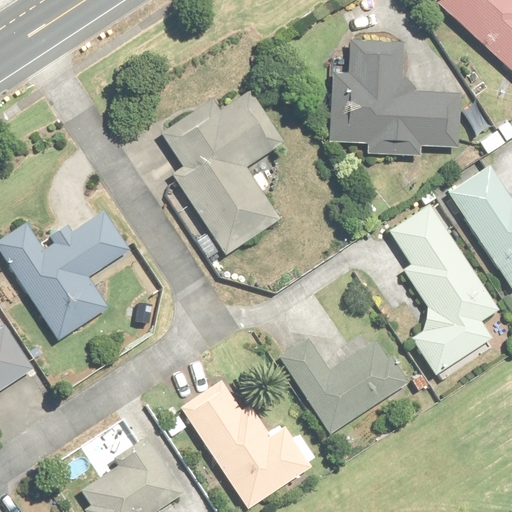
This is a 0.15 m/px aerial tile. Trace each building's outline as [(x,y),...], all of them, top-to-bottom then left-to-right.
[(511,0),(428,0),(511,76),(511,0)] [(403,96),(406,48),(343,45),(341,79),(332,78),(328,146),(365,148),(365,157),(418,160),(418,150),(455,152),(458,99),(403,96)] [(281,147),(248,97),(217,117),(211,107),(162,139),(183,172),(173,179),(224,258),(277,224),(243,171),(281,147)] [(511,139),(511,129),(508,124),(479,145),(488,158),(511,139)] [(511,202),(509,204),(488,172),(449,198),(511,294),(511,293),(511,202)] [(495,314),(428,212),(390,237),(410,268),(402,273),(427,310),(423,334),(411,342),(434,378),(488,343),(477,325),(495,314)] [(46,238),(52,249),(42,255),(25,228),(0,243),(0,255),(56,343),(106,312),(85,280),(127,254),(103,217),(73,236),(66,225),(46,238)] [(0,393),(32,373),(0,324),(0,393)] [(333,328),(304,346),(280,362),(328,437),(404,389),(374,343),(352,358),(333,328)] [(299,440),(291,445),(281,431),(267,441),(247,409),(240,414),(221,385),(180,412),(246,511),(308,472),(305,467),(313,462),(299,440)] [(85,511),(158,511),(183,495),(149,446),(80,493),(90,508),(85,511)]
